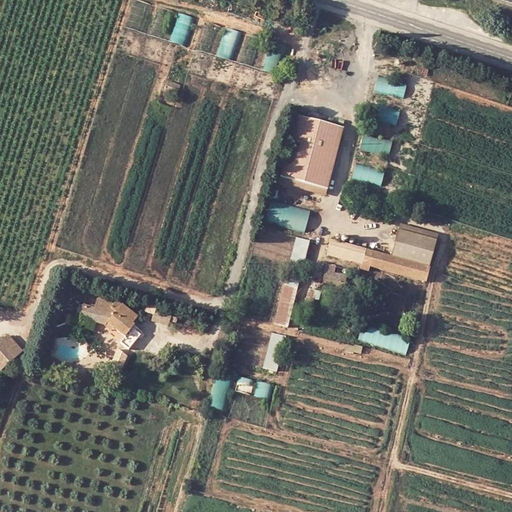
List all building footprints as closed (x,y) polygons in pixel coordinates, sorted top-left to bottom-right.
[(180,13),(171,41),(186,45),(194,17),(180,13)] [(236,58),(238,30),(225,29),(222,57),(236,58)] [(270,42),(265,70),(281,73),(286,45),(270,42)] [(405,96),(407,82),(377,77),(375,91),(405,96)] [(181,90),(168,85),(163,95),(177,100),(181,90)] [(397,124),(400,111),(381,107),(378,119),(397,124)] [(342,129),(295,119),(282,181),(329,191),(342,129)] [(390,154),(392,140),(363,136),(361,150),(390,154)] [(382,185),(385,170),(356,164),(352,178),(382,185)] [(264,220),(304,231),(310,211),(270,200),(264,220)] [(401,228),(399,234),(437,244),(438,238),(401,228)] [(364,263),(362,269),(361,272),(365,273),(366,269),(426,285),(430,271),(437,244),(399,234),(392,261),(332,245),(329,254),(364,263)] [(298,244),(284,290),(298,294),(311,248),(298,244)] [(328,260),(362,269),(364,263),(329,254),(328,260)] [(336,266),(326,264),(325,271),(321,293),(329,295),(329,291),(344,294),(348,275),(335,273),(336,266)] [(320,292),(309,289),(306,298),(318,301),(320,292)] [(298,294),(284,290),(272,328),(285,332),(298,294)] [(117,311),(112,308),(116,303),(97,298),(94,309),(115,315),(117,311)] [(111,323),(116,327),(127,336),(134,326),(129,321),(134,314),(118,300),(116,303),(112,308),(117,311),(115,315),(111,323)] [(79,319),(108,326),(111,323),(115,315),(94,309),(83,306),(79,319)] [(173,314),(155,308),(151,322),(168,327),(170,322),(173,314)] [(179,316),(173,314),(170,322),(176,324),(179,316)] [(75,317),(68,315),(65,325),(73,327),(75,317)] [(366,323),(361,339),(406,354),(411,338),(366,323)] [(283,341),(269,337),(259,371),(272,375),(283,341)] [(0,367),(6,375),(20,363),(4,345),(0,344),(0,367)] [(344,353),(359,357),(361,351),(345,346),(344,353)] [(216,373),(212,408),(227,409),(231,375),(216,373)] [(270,399),(274,384),(259,381),(255,395),(270,399)]
